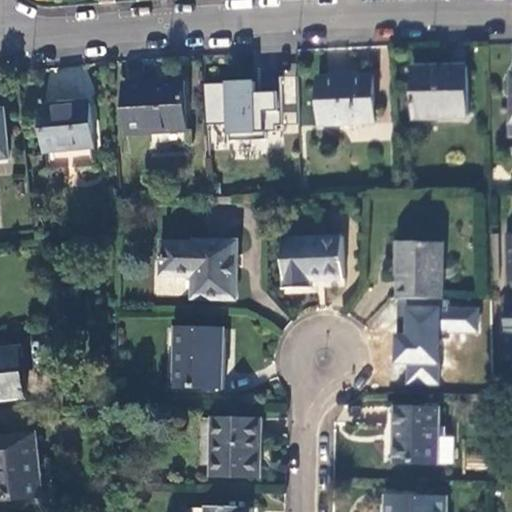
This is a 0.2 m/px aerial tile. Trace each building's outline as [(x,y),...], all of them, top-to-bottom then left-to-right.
[(468,118),(468,68),(412,69),(413,119),(468,118)] [(372,75),(318,78),(320,123),(375,121),(372,75)] [(274,76),(224,78),(226,129),(276,127),(274,76)] [(183,82),(123,85),(126,134),(187,130),(183,82)] [(89,104),(43,108),(47,153),(94,148),(89,104)] [(5,112),(0,112),(0,159),(10,158),(5,112)] [(234,300),(236,242),(194,240),(194,243),(162,243),(160,274),(193,276),(193,299),(234,300)] [(343,240),(283,241),(285,289),(311,289),(311,282),(345,281),(343,240)] [(402,243),(401,299),(405,299),(444,300),(444,244),(402,243)] [(445,378),(447,300),(444,300),(405,299),(403,376),(445,378)] [(225,391),(227,331),(176,330),(175,390),(225,391)] [(0,401),(27,399),(22,351),(0,353),(0,401)] [(438,464),(439,427),(439,409),(396,409),(394,463),(438,464)] [(259,476),(261,421),(213,419),(210,475),(259,476)] [(446,427),(439,427),(438,464),(438,465),(453,465),(453,439),(446,439),(446,427)] [(0,501),(42,498),(35,434),(0,437),(0,501)] [(386,511),(446,511),(446,496),(387,495),(386,511)]
